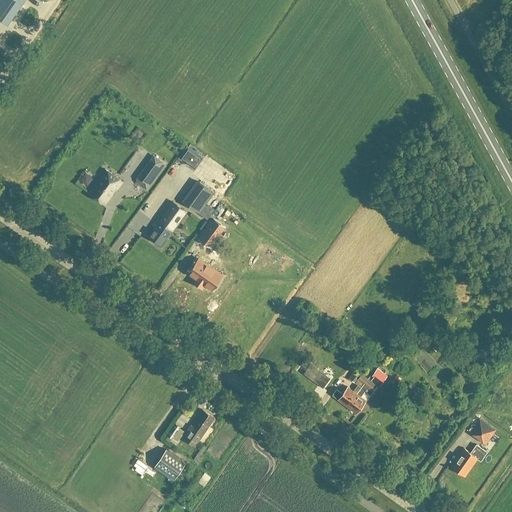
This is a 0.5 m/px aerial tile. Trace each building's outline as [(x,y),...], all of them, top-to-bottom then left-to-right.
[(0,0),(0,20),(7,26),(25,0),(0,0)] [(187,148),(179,159),(182,161),(181,162),(188,167),(189,166),(194,170),(202,159),(187,148)] [(105,169),(99,178),(101,179),(99,182),(98,182),(89,193),(104,204),(113,194),(111,193),(114,189),(116,191),(122,182),(108,171),(105,169)] [(146,190),(154,180),(143,172),(136,182),(146,190)] [(200,181),(185,203),(200,213),(214,191),(200,181)] [(169,237),(187,212),(172,201),(154,226),(156,228),(149,236),(161,245),(167,236),(169,237)] [(210,247),(220,234),(224,227),(213,219),(199,239),(206,244),(210,247)] [(194,278),(193,280),(200,285),(201,283),(209,289),(220,275),(197,258),(187,272),(194,278)] [(417,328),(412,333),(419,339),(431,326),(426,322),(419,330),(417,328)] [(317,365),(310,374),(329,389),(336,380),(317,365)] [(368,379),(347,406),(356,413),(366,400),(361,396),(365,391),(370,395),(373,392),(374,393),(378,388),(377,387),(378,386),(379,384),(381,385),(388,376),(377,367),(372,374),(374,377),(373,379),(370,377),(368,379)] [(338,399),(347,406),(368,379),(356,369),(349,378),(358,385),(353,391),(348,386),(343,394),(337,389),(333,395),(339,399),(338,399)] [(215,418),(202,409),(184,435),(185,435),(183,438),(195,447),(215,418)] [(486,444),(497,430),(480,417),(469,432),(486,444)] [(175,423),(167,435),(172,438),(181,427),(175,423)] [(481,461),(487,452),(477,444),(470,453),(464,448),(464,447),(451,466),(465,476),(477,458),(481,461)] [(186,463),(166,450),(155,466),(174,480),(177,476),(181,478),(186,471),(182,468),(186,463)]
